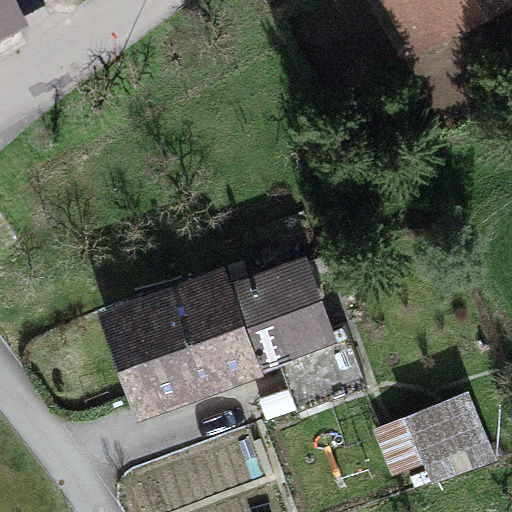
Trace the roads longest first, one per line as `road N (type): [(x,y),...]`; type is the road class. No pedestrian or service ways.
road 1 (unclassified): [(0,101),(146,0)]
road 2 (residential): [(0,376),(86,511)]
